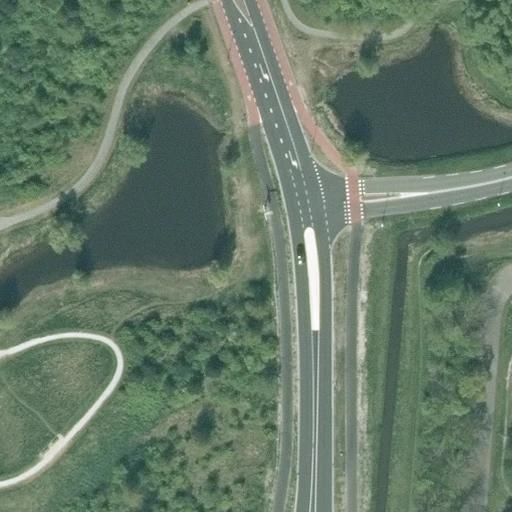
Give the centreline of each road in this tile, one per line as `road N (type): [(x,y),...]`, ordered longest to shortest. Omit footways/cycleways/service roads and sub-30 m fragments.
road 1 (tertiary): [(313,363),(305,207)]
road 2 (tertiary): [(305,207),(295,142),(266,57)]
road 3 (tertiary): [(313,363),(296,511)]
road 4 (tertiary): [(319,511),(313,363)]
road 5 (tertiary): [(336,199),(358,208),(456,187)]
road 6 (tertiary): [(456,187),(357,186),(336,199)]
